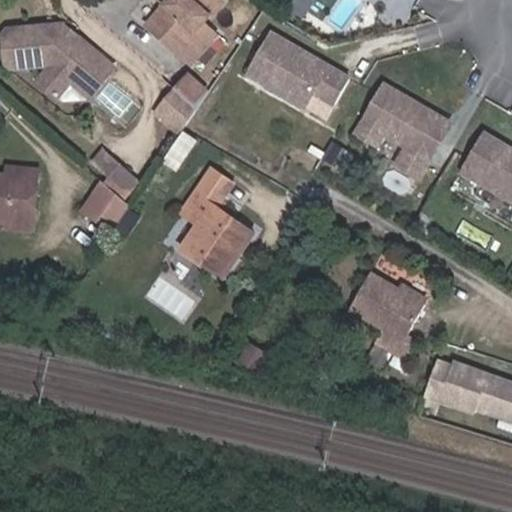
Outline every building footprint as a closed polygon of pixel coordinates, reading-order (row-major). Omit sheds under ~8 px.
[(225,0),(206,0),(196,13),(204,19),(198,27),(181,48),(227,84),(247,55),(234,44),(251,20),(225,0)] [(313,0),(312,2),(325,10),(330,0),(313,0)] [(50,62),(71,79),(96,49),(59,20),(3,30),(0,35),(0,50),(3,65),(8,68),(50,62)] [(287,35),(269,63),(286,74),(279,85),(304,100),(312,86),(335,100),(350,74),(287,35)] [(96,49),(71,79),(88,91),(112,62),(96,49)] [(279,85),(286,74),(269,63),(262,74),(279,85)] [(178,131),(214,91),(191,70),(155,111),(178,131)] [(380,78),(350,126),(370,138),(377,126),(400,140),(395,149),(417,162),(444,119),(405,95),(403,98),(394,92),(397,89),(380,78)] [(471,126),(447,164),(511,204),(511,148),(506,145),(503,146),(500,147),(493,143),(494,140),(471,126)] [(345,147),(329,137),(319,153),(335,163),(345,147)] [(417,162),(395,149),(389,158),(411,172),(417,162)] [(0,211),(2,211),(1,200),(26,199),(24,158),(0,158),(0,211)] [(212,184),(190,172),(182,185),(204,197),(212,184)] [(129,200),(108,183),(84,214),(105,231),(129,200)] [(226,204),(236,211),(250,191),(239,184),(226,204)] [(204,197),(182,185),(164,216),(182,226),(165,255),(207,279),(222,254),(215,250),(228,227),(197,209),(204,197)] [(26,199),(1,200),(2,211),(2,219),(26,218),(26,199)] [(215,250),(222,254),(236,232),(228,227),(215,250)] [(353,341),(387,360),(394,345),(384,339),(402,306),(351,276),(332,308),(361,326),(353,341)] [(511,379),(440,355),(426,399),(511,427),(511,379)]
